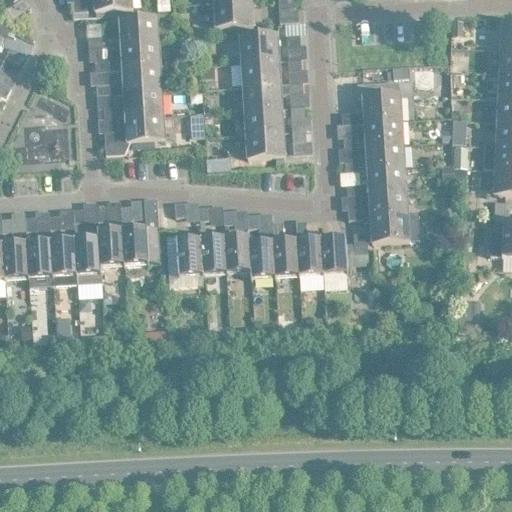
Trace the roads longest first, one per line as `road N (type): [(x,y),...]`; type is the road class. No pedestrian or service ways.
road 1 (secondary): [(511,455),(0,472)]
road 2 (residential): [(99,192),(333,205),(321,14)]
road 3 (residential): [(511,1),(321,14)]
road 4 (residential): [(99,192),(86,61),(56,19)]
road 5 (residential): [(56,19),(0,137)]
